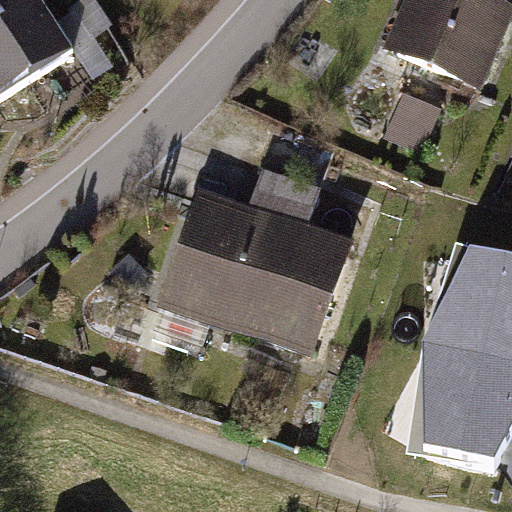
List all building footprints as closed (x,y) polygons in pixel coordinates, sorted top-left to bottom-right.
[(0,0),(0,86),(71,39),(44,0),(0,0)] [(487,84),(511,23),(511,10),(487,0),(412,0),(393,46),(487,84)] [(408,97),(398,147),(437,154),(447,105),(408,97)] [(211,327),(308,362),(347,255),(302,239),(317,196),(260,175),(244,218),(196,200),(150,326),(204,346),(211,327)] [(429,354),(511,372),(511,266),(474,258),(429,354)] [(495,474),(511,441),(511,372),(429,354),(428,460),(495,474)]
